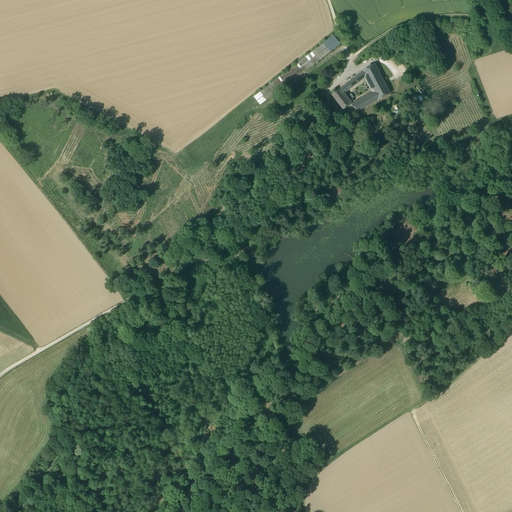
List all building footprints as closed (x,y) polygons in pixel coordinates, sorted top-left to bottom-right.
[(334,37),(254,97),(261,106),(340,45),(334,37)] [(375,64),(363,71),(365,75),(375,92),(379,99),(391,94),(375,64)] [(363,71),(353,79),(356,83),(365,75),(363,71)] [(353,79),(340,89),(343,93),(345,91),(346,91),(356,83),(353,79)] [(343,93),(340,89),(332,95),(343,109),(350,103),(343,93)] [(375,92),(352,105),(357,112),(379,99),(375,92)]
